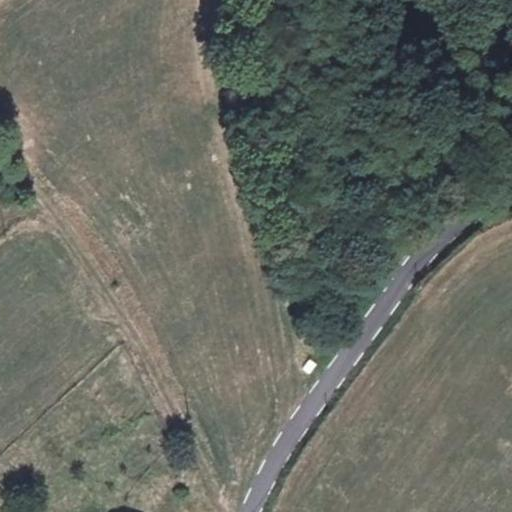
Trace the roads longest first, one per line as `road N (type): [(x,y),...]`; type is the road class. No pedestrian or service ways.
road 1 (track): [(213,0),(210,48),(232,241),(288,438)]
road 2 (unclassified): [(511,189),(433,240),(288,438),(251,511)]
